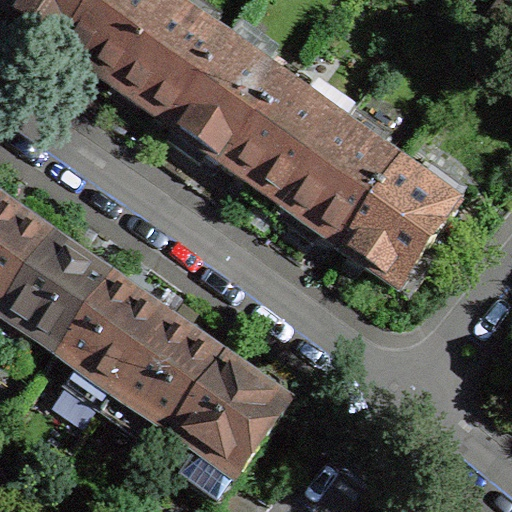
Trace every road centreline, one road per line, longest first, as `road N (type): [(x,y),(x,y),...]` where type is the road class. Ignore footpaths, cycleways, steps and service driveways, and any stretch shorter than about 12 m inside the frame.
road 1 (residential): [(0,123),(413,407)]
road 2 (residential): [(511,286),(413,407)]
road 3 (residential): [(413,407),(322,511)]
road 4 (residential): [(413,407),(511,492)]
